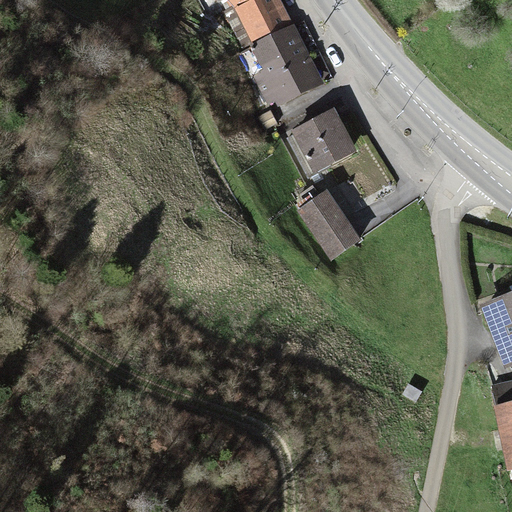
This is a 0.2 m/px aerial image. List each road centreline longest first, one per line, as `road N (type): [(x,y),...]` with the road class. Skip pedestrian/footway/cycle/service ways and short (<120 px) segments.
road 1 (track): [(288,511),(278,457),(255,431),(0,298)]
road 2 (track): [(479,158),(446,215),(458,336),(425,511)]
road 3 (primary): [(333,0),(410,93),(511,183)]
